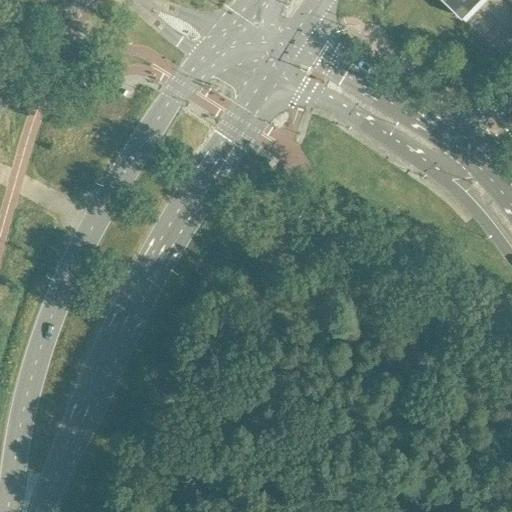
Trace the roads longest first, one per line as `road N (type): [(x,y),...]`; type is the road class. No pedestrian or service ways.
road 1 (secondary): [(204,57),(96,222),(44,335),(16,433),(12,511)]
road 2 (secondary): [(42,511),(138,297),(268,79)]
road 3 (unclassified): [(511,338),(336,228)]
road 4 (tertiary): [(268,79),(306,91),(435,174)]
road 5 (tertiary): [(434,129),(324,58),(290,47)]
